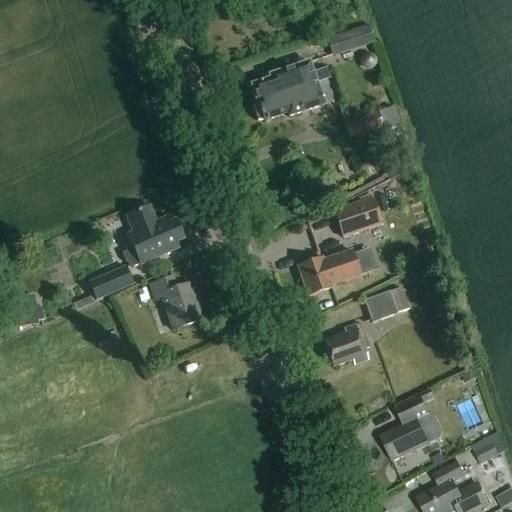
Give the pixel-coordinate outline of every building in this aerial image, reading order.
[(326,43),(332,59),(373,44),(367,28),(326,43)] [(257,105),(316,84),(329,79),(326,70),(312,75),(308,63),(269,77),(270,81),(251,87),(257,105)] [(329,79),(316,84),(257,105),(252,110),(257,123),(263,124),(287,116),(288,119),(323,107),(337,102),(329,79)] [(375,113),(343,125),(348,141),(381,130),(397,124),(392,108),(375,113)] [(370,200),(330,213),(339,242),(379,227),(370,200)] [(132,251),(121,256),(125,265),(132,270),(138,267),(177,250),(174,245),(182,242),(173,223),(166,226),(164,220),(154,224),(147,209),(124,219),(131,234),(125,237),(131,250),(132,251)] [(360,278),(351,253),(322,264),(321,262),(297,271),(308,300),(332,291),(332,289),(360,278)] [(125,269),(88,285),(95,304),(133,288),(125,269)] [(174,290),(171,280),(149,288),(154,304),(161,301),(171,333),(201,323),(188,286),(174,290)] [(372,324),(396,315),(407,311),(399,289),(364,302),(372,324)] [(91,298),(73,306),(76,313),(94,305),(91,298)] [(38,327),(38,324),(44,323),(41,310),(36,311),(34,302),(25,304),(24,299),(11,301),(16,330),(38,327)] [(360,342),(355,326),(343,330),(345,335),(322,343),(332,371),(352,364),(353,368),(368,363),(364,352),(368,350),(365,340),(360,342)] [(472,370),(460,375),(464,386),(476,381),(472,370)] [(435,421),(429,420),(422,405),(432,400),(429,393),(393,409),(402,427),(380,437),(392,463),(439,441),(442,434),(435,421)] [(488,440),(471,449),(480,467),(498,458),(488,440)] [(441,456),(432,461),(435,469),(445,464),(441,456)] [(421,511),(452,511),(455,511),(481,511),(488,508),(476,484),(458,494),(454,485),(464,480),(455,465),(432,477),(438,488),(416,501),(421,511)]
